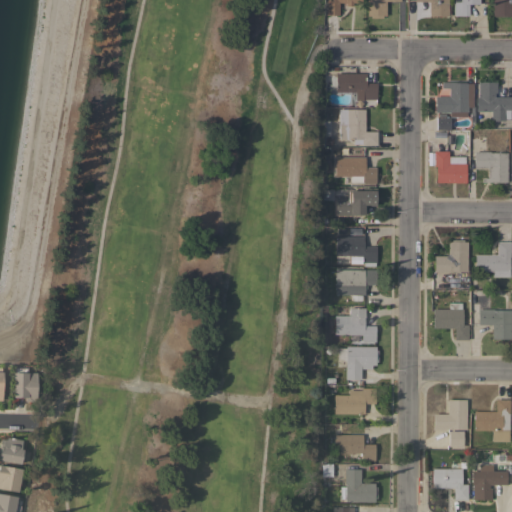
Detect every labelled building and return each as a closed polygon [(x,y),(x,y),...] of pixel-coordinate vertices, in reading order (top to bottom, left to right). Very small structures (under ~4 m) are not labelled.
[(339,16),(324,16),(324,0),(360,0),(360,3),(352,3),(352,5),(345,5),(345,3),(339,3),(339,16)] [(366,0),(399,0),(399,1),(385,1),(385,15),(382,15),(382,18),(370,18),(370,16),(366,16),(366,0)] [(447,0),(447,16),(444,16),(444,19),(432,19),(432,16),(428,16),(428,1),(414,1),(414,0),(447,0)] [(479,0),(479,4),(471,4),(471,5),(468,5),(468,16),(453,16),(453,1),(454,1),(454,0),(479,0)] [(492,0),(511,0),(511,2),(511,16),(492,17),(492,0)] [(365,73),(365,83),(376,83),(376,99),(362,99),(362,106),(354,106),(354,92),(334,92),(335,73),(365,73)] [(511,97),(511,111),(509,111),(509,120),(503,119),(503,121),(490,121),(490,116),(484,116),(484,111),(475,111),(475,97),(477,97),(477,81),(495,82),(495,92),(494,92),(493,97),(511,97)] [(448,96),(448,86),(440,86),(440,82),(466,82),(466,83),(467,83),(467,111),(450,111),(450,112),(434,112),(434,96),(448,96)] [(338,109),(364,109),(364,131),(376,131),(376,145),(360,145),(360,144),(352,144),(352,139),(338,139),(338,109)] [(435,130),(435,117),(449,117),(449,130),(435,130)] [(435,183),(435,166),(433,166),(433,151),(447,151),(447,156),(464,156),(464,163),(465,163),(465,183),(435,183)] [(506,182),(481,182),(481,178),(487,178),(487,167),(473,167),(473,151),(489,151),(489,152),(506,152),(506,182)] [(364,157),(364,167),(375,167),(375,183),(361,183),(361,182),(349,182),(349,176),(334,176),(334,157),(364,157)] [(335,196),(345,196),(346,189),(362,189),(362,186),(374,186),(374,190),(375,190),(375,206),(363,206),(363,216),(334,215),(335,196)] [(364,236),(364,246),(375,246),(375,262),(374,262),(374,266),(363,266),(363,262),(361,262),(361,255),(334,255),(334,236),(364,236)] [(466,272),(448,271),(448,272),(433,272),(433,256),(447,256),(447,241),(451,241),(451,239),(462,240),(462,241),(466,241),(466,272)] [(496,254),(496,242),(510,242),(510,257),(509,257),(509,277),(491,277),(491,272),(474,272),(474,254),(496,254)] [(375,269),(375,285),(365,285),(365,288),(364,288),(364,294),(334,294),(334,269),(375,269)] [(432,328),(432,308),(448,309),(448,302),(461,303),(460,308),(462,308),(462,324),(467,324),(467,340),(453,340),(453,328),(432,328)] [(333,334),(334,315),(348,315),(348,308),(364,308),(363,325),(374,325),(374,342),(361,341),(361,335),(333,334)] [(510,340),(491,340),(491,324),(477,324),(477,309),(493,309),(493,310),(510,310),(510,340)] [(375,346),(375,350),(377,350),(377,362),(375,362),(375,365),(371,365),(371,369),(360,369),(360,379),(344,380),(344,363),(345,363),(345,361),(340,359),(337,359),(337,348),(345,348),(345,346),(375,346)] [(35,401),(31,401),(23,401),(23,398),(12,398),(12,367),(27,367),(27,373),(36,373),(35,401)] [(333,413),(333,394),(347,395),(348,390),(360,390),(360,388),(374,388),(374,403),(363,403),(363,414),(333,413)] [(465,429),(432,429),(432,413),(446,413),(446,399),(465,399),(465,429)] [(473,430),(473,411),(495,411),(495,399),(508,399),(508,429),(501,429),(501,430),(473,430)] [(447,446),(448,431),(462,431),(461,446),(447,446)] [(333,452),(333,434),(361,434),(361,444),(374,444),(374,460),(360,460),(360,453),(333,452)] [(0,460),(0,438),(5,439),(6,437),(21,440),(19,449),(21,449),(19,464),(0,460)] [(331,476),(320,476),(320,464),(321,464),(321,463),(331,463),(331,476)] [(472,499),(472,484),(470,484),(470,471),(478,471),(478,463),(491,463),(491,471),(505,471),(505,484),(488,484),(488,488),(490,488),(490,499),(472,499)] [(16,492),(0,489),(0,464),(21,469),(16,492)] [(460,468),(461,484),(466,484),(466,499),(452,499),(452,487),(431,487),(431,468),(460,468)] [(344,501),(344,499),(339,499),(339,486),(344,486),(344,484),(343,484),(343,469),(359,469),(359,483),(373,483),(373,486),(375,486),(375,498),(374,498),(374,501),(344,501)] [(14,505),(19,506),(18,511),(13,510),(12,511),(0,511),(0,493),(16,497),(14,505)]
